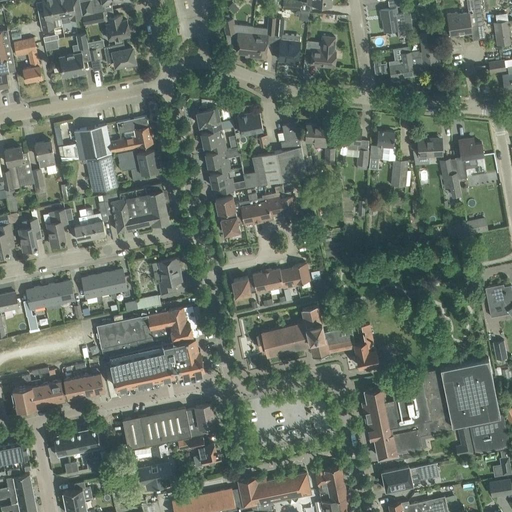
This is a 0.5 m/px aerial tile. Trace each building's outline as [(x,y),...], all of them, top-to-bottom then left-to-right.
[(60,15),(57,0),(42,0),(45,10),(39,11),(41,21),(42,29),(43,29),(54,26),(62,25),(60,15)] [(57,0),(60,15),(69,13),(70,19),(82,16),(83,16),(83,14),(80,0),(79,0),(57,0)] [(94,12),(93,8),(91,0),(80,0),(83,14),(103,10),(94,12)] [(301,1),(292,0),(284,0),(280,0),(277,0),(277,7),(300,9),(301,1)] [(476,12),(474,0),(466,0),(468,11),(458,12),(457,11),(447,12),(448,21),(449,24),(450,34),(472,31),(471,25),(478,24),(476,12)] [(479,0),(474,0),(476,12),(478,24),(483,24),(482,14),(481,11),(479,0)] [(386,8),(381,9),(381,15),(384,15),(385,17),(383,18),(385,31),(395,29),(399,28),(406,27),(403,11),(398,12),(397,7),(390,8),(386,8)] [(84,23),(104,19),(103,10),(83,14),(83,16),(84,23)] [(511,18),(508,19),(507,12),(496,14),(497,21),(494,22),(498,43),(510,41),(511,44),(511,18)] [(109,22),(106,23),(109,39),(115,38),(116,44),(117,44),(123,43),(121,36),(130,34),(127,19),(122,20),(121,14),(114,15),(108,16),(109,22)] [(268,27),(267,32),(274,33),(275,33),(276,17),(269,16),(268,27)] [(226,33),(236,31),(233,17),(223,19),(226,33)] [(276,17),(275,33),(283,33),(284,17),(276,17)] [(238,31),(236,51),(246,52),(246,55),(250,55),(253,33),(253,25),(246,25),(243,27),(242,31),(238,31)] [(253,33),(250,55),(266,57),(267,45),(268,34),(267,34),(267,32),(268,27),(253,25),(253,33)] [(0,85),(9,84),(7,72),(16,70),(8,29),(0,30),(0,85)] [(438,61),(433,31),(419,33),(422,49),(410,51),(411,57),(417,56),(418,64),(438,61)] [(86,32),(76,34),(78,43),(80,43),(82,51),(83,60),(91,58),(89,49),(89,46),(86,32)] [(311,59),(311,64),(335,66),(336,50),(334,50),(336,36),(326,35),(323,35),(322,41),(321,49),(317,48),(312,48),(312,54),(311,59)] [(40,64),(37,50),(34,36),(15,40),(17,54),(29,52),(32,66),(24,67),(26,80),(43,77),(40,64)] [(298,62),(299,53),(300,41),(281,38),(278,58),(289,60),(289,62),(298,62)] [(116,44),(104,46),(105,52),(107,62),(115,60),(116,65),(122,64),(123,65),(129,64),(130,62),(136,61),(133,47),(128,48),(127,42),(123,43),(117,44),(116,44)] [(411,57),(410,51),(410,45),(402,46),(403,58),(390,60),(392,78),(392,79),(394,80),(400,80),(402,78),(401,77),(420,74),(418,64),(417,56),(411,57)] [(97,47),(89,49),(91,58),(99,57),(97,47)] [(75,53),(60,56),(64,75),(66,75),(68,76),(70,76),(71,75),(72,74),(86,71),(83,60),(82,51),(75,53)] [(490,71),(506,68),(505,64),(505,59),(489,62),(490,71)] [(376,73),(387,71),(386,63),(374,64),(376,73)] [(511,64),(508,65),(509,73),(503,74),(505,88),(511,86),(511,64)] [(211,130),(218,128),(234,125),(233,119),(221,121),(220,119),(217,120),(216,117),(214,107),(208,108),(207,105),(199,105),(199,110),(197,110),(200,124),(205,123),(210,122),(211,130)] [(263,128),(260,111),(248,114),(248,112),(238,114),(241,132),(263,128)] [(106,123),(75,129),(77,139),(77,142),(78,145),(80,156),(112,150),(138,145),(143,144),(153,142),(149,125),(147,115),(117,121),(119,131),(135,128),(136,134),(110,140),(106,123)] [(285,139),(281,140),(283,149),(302,145),(301,141),(299,132),(297,121),(282,124),(284,133),(285,139)] [(307,132),(299,132),(301,141),(305,141),(314,141),(314,146),(325,146),(326,146),(327,135),(327,125),(307,124),(307,126),(307,128),(307,132)] [(347,147),(358,148),(358,156),(357,164),(366,164),(368,146),(356,145),(356,142),(360,142),(360,138),(360,137),(361,127),(341,125),(340,135),(340,140),(348,141),(347,147)] [(206,152),(226,148),(225,141),(221,142),(220,136),(218,128),(211,130),(206,131),(202,132),(204,146),(209,145),(214,144),(215,150),(210,151),(206,152)] [(393,145),(394,140),(395,130),(379,129),(377,144),(371,144),(370,156),(393,158),(391,184),(409,186),(411,170),(406,169),(407,159),(395,158),(396,146),(393,145)] [(262,146),(270,144),(267,133),(259,135),(262,146)] [(468,137),(459,139),(462,157),(454,159),(458,177),(468,175),(466,167),(478,165),(476,155),(484,154),(482,142),(475,143),(474,138),(469,139),(468,137)] [(419,148),(418,148),(418,150),(419,150),(419,153),(419,154),(422,154),(442,153),(442,149),(441,139),(427,139),(427,138),(418,138),(419,148)] [(40,166),(55,163),(53,153),(54,153),(51,139),(36,142),(40,166)] [(23,152),(21,145),(5,148),(10,169),(2,170),(10,212),(18,211),(13,186),(34,182),(32,170),(28,151),(23,152)] [(255,170),(244,172),(245,180),(246,186),(308,174),(304,156),(302,146),(302,145),(283,149),(261,154),(252,156),(255,170)] [(231,152),(230,147),(226,148),(206,152),(209,166),(217,164),(219,171),(210,172),(210,173),(231,168),(229,161),(225,162),(224,157),(229,156),(231,152)] [(325,147),(324,162),(334,163),(334,147),(326,147),(325,147)] [(122,170),(140,166),(138,152),(137,148),(118,152),(122,170)] [(142,172),(149,171),(159,169),(155,148),(138,152),(140,166),(142,172)] [(93,190),(118,185),(110,153),(86,159),(93,190)] [(308,155),(304,156),(308,174),(315,172),(313,163),(311,155),(308,155)] [(461,193),(458,177),(454,159),(452,159),(451,158),(440,160),(445,185),(445,186),(451,185),(453,195),(461,193)] [(36,192),(45,191),(41,168),(32,170),(34,182),(36,192)] [(231,168),(210,173),(213,186),(222,184),(223,191),(215,192),(215,193),(235,189),(233,181),(230,182),(227,169),(231,169),(231,168)] [(10,212),(2,170),(1,171),(1,173),(0,172),(0,189),(5,188),(10,212)] [(164,193),(161,182),(152,184),(132,188),(104,194),(105,199),(111,198),(118,230),(169,220),(165,199),(169,198),(168,192),(164,193)] [(276,191),(267,193),(271,215),(284,212),(285,212),(279,184),(275,185),(276,191)] [(283,184),(279,184),(285,212),(285,214),(298,211),(295,194),(294,194),(293,190),(285,191),(283,184)] [(256,191),(252,192),(258,220),(272,217),(271,215),(267,193),(262,194),(262,196),(257,197),(256,191)] [(249,199),(239,201),(244,223),(258,220),(252,192),(248,193),(249,199)] [(225,196),(216,198),(218,212),(220,212),(236,209),(236,208),(235,202),(233,195),(230,195),(225,196)] [(236,209),(220,212),(223,226),(224,231),(226,233),(241,230),(239,224),(244,223),(239,201),(235,202),(236,208),(236,209)] [(95,220),(93,213),(92,206),(86,208),(92,236),(106,233),(103,218),(95,220)] [(68,223),(68,218),(65,208),(49,212),(43,214),(45,223),(47,222),(52,244),(66,241),(62,223),(68,222),(68,223)] [(78,239),(92,236),(86,208),(79,209),(82,222),(75,224),(78,239)] [(0,254),(10,253),(6,234),(12,233),(8,213),(0,214),(0,254)] [(40,229),(38,219),(38,217),(21,220),(23,227),(19,228),(24,250),(38,247),(34,229),(40,228),(40,229)] [(461,223),(456,224),(458,235),(465,234),(469,233),(468,227),(467,226),(467,222),(461,223)] [(174,282),(182,280),(177,257),(152,262),(156,282),(160,281),(162,293),(176,290),(174,282)] [(307,262),(293,264),(294,266),(297,282),(311,279),(307,262)] [(294,266),(280,269),(284,285),(284,287),(297,284),(297,282),(294,266)] [(280,267),(267,270),(270,288),(283,285),(284,285),(280,269),(280,267)] [(127,287),(123,268),(109,271),(115,297),(116,296),(115,290),(124,288),(125,294),(130,293),(129,287),(127,287)] [(267,270),(253,273),(254,276),(257,291),(270,288),(267,270)] [(115,297),(109,271),(96,274),(101,299),(102,299),(101,293),(111,291),(112,297),(115,297)] [(101,299),(96,274),(82,277),(86,296),(97,294),(98,300),(101,299)] [(234,279),(233,281),(236,295),(252,292),(257,291),(254,276),(249,278),(248,276),(234,279)] [(60,301),(75,298),(71,279),(63,281),(56,282),(60,301)] [(46,304),(60,301),(56,282),(48,284),(42,285),(46,304)] [(504,285),(503,283),(485,286),(491,316),(498,315),(500,308),(507,306),(511,313),(511,287),(511,284),(504,285)] [(31,307),(46,304),(42,285),(34,287),(27,288),(27,291),(31,307)] [(0,310),(19,306),(16,291),(0,293),(0,310)] [(137,307),(145,306),(161,303),(159,294),(135,298),(137,307)] [(312,348),(314,355),(329,352),(329,351),(355,346),(356,346),(355,342),(352,326),(325,331),(323,321),(322,321),(318,304),(303,307),(305,317),(298,319),(299,322),(285,326),(284,323),(276,324),(276,328),(270,329),(270,328),(269,328),(269,330),(262,331),(263,333),(258,335),(261,348),(266,347),(268,354),(275,352),(275,354),(276,353),(276,352),(282,350),(282,352),(283,352),(283,350),(289,349),(290,350),(290,348),(296,347),(297,348),(298,348),(297,347),(304,345),(305,349),(312,348)] [(141,314),(97,324),(99,331),(101,331),(102,335),(100,336),(101,341),(102,345),(110,344),(111,353),(161,343),(174,340),(190,337),(194,336),(190,321),(186,321),(183,306),(173,308),(169,309),(148,314),(148,313),(146,313),(142,313),(142,314),(142,315),(141,314)] [(37,328),(35,314),(27,315),(30,329),(37,328)] [(375,347),(370,322),(362,324),(365,338),(361,339),(362,341),(355,342),(356,346),(355,346),(360,366),(379,362),(376,347),(375,347)] [(111,353),(109,353),(109,354),(111,360),(117,387),(139,382),(153,379),(172,375),(170,369),(180,367),(181,375),(184,374),(185,375),(190,374),(190,373),(196,371),(196,372),(202,371),(202,370),(205,369),(200,348),(198,349),(196,336),(194,336),(190,337),(174,340),(161,343),(111,353)] [(507,356),(504,339),(493,341),(497,358),(507,356)] [(368,401),(364,402),(369,427),(368,427),(368,429),(369,429),(369,428),(373,427),(375,435),(378,449),(379,448),(380,454),(379,454),(379,456),(397,452),(398,458),(411,455),(410,449),(422,447),(419,433),(432,431),(458,425),(460,436),(462,444),(456,445),(458,455),(474,451),(474,453),(501,448),(508,447),(510,446),(505,422),(503,412),(500,413),(489,357),(422,370),(382,378),(383,385),(365,389),(368,401)] [(96,391),(105,389),(101,370),(92,372),(96,391)] [(87,393),(96,391),(92,372),(83,374),(87,393)] [(36,404),(30,373),(22,375),(23,382),(25,381),(26,385),(14,387),(14,389),(12,390),(14,401),(17,401),(18,408),(36,404)] [(33,384),(32,383),(30,373),(36,404),(37,404),(37,403),(46,401),(42,382),(33,384)] [(77,395),(87,393),(83,374),(74,376),(77,395)] [(68,397),(77,395),(74,376),(64,378),(68,397)] [(55,399),(65,397),(61,379),(51,381),(55,399)] [(46,401),(55,399),(51,381),(42,382),(46,401)] [(214,414),(211,402),(196,405),(196,407),(186,409),(189,423),(199,421),(200,427),(206,426),(216,424),(215,422),(216,421),(217,420),(216,414),(215,413),(214,414)] [(129,448),(191,435),(189,423),(186,409),(186,406),(123,418),(129,448)] [(90,447),(101,444),(97,425),(86,427),(90,447)] [(80,449),(90,447),(86,427),(76,429),(80,449)] [(69,451),(80,449),(76,429),(65,431),(69,451)] [(58,453),(69,451),(65,431),(54,433),(58,453)] [(205,444),(203,436),(189,439),(189,437),(178,440),(180,448),(191,446),(191,447),(197,446),(199,455),(201,454),(203,463),(222,459),(222,457),(224,456),(222,451),(220,451),(220,449),(216,449),(214,442),(205,444)] [(26,440),(17,441),(21,459),(25,458),(29,457),(26,440)] [(9,443),(12,461),(21,459),(17,441),(9,443)] [(4,463),(12,461),(9,443),(0,445),(4,463)] [(168,452),(166,443),(152,446),(154,455),(168,452)] [(94,466),(100,465),(98,455),(92,456),(94,466)] [(495,475),(511,472),(510,455),(500,456),(501,463),(493,465),(495,475)] [(88,468),(94,466),(92,456),(86,458),(88,468)] [(73,471),(79,469),(77,460),(71,461),(73,471)] [(67,472),(73,471),(71,461),(65,462),(67,472)] [(169,483),(168,477),(173,475),(172,469),(171,467),(170,461),(154,465),(159,486),(160,486),(160,485),(169,483)] [(418,466),(419,473),(384,481),(386,489),(413,483),(412,481),(420,479),(420,477),(433,475),(430,463),(418,466)] [(329,491),(330,490),(329,485),(345,482),(341,464),(315,469),(320,493),(324,492),(327,491),(327,492),(329,491)] [(157,486),(159,486),(154,465),(139,468),(142,482),(147,481),(148,487),(157,486)] [(382,470),(384,481),(419,473),(418,466),(409,467),(409,465),(382,470)] [(309,481),(307,471),(267,479),(266,475),(258,476),(257,475),(238,479),(240,487),(232,488),(232,487),(172,499),(174,511),(213,511),(217,511),(216,511),(275,511),(276,510),(272,510),(270,500),(311,491),(309,481)] [(30,472),(7,477),(10,490),(33,485),(30,472)] [(492,495),(511,491),(511,484),(511,476),(490,479),(492,495)] [(65,502),(85,498),(83,487),(86,486),(85,480),(74,482),(76,488),(63,490),(65,502)] [(347,495),(345,482),(329,485),(330,490),(329,491),(327,492),(327,491),(324,492),(320,493),(322,499),(315,501),(316,511),(350,511),(347,495)] [(33,485),(10,490),(12,503),(35,498),(33,485)] [(390,511),(448,511),(445,496),(433,498),(409,503),(408,499),(399,501),(389,503),(390,511)] [(35,498),(12,503),(14,511),(37,511),(38,511),(35,498)] [(88,509),(85,498),(65,502),(67,511),(73,511),(80,511),(91,511),(90,509),(88,509)]
